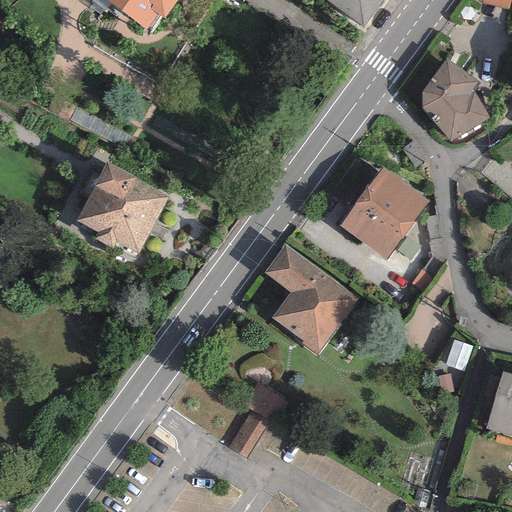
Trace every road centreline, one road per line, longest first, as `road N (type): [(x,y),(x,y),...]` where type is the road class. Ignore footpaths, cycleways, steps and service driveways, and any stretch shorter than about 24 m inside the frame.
road 1 (primary): [(370,76),(55,511)]
road 2 (unclassified): [(370,76),(440,175),(455,296),(477,329),(511,347)]
road 3 (unclassified): [(370,76),(255,0)]
